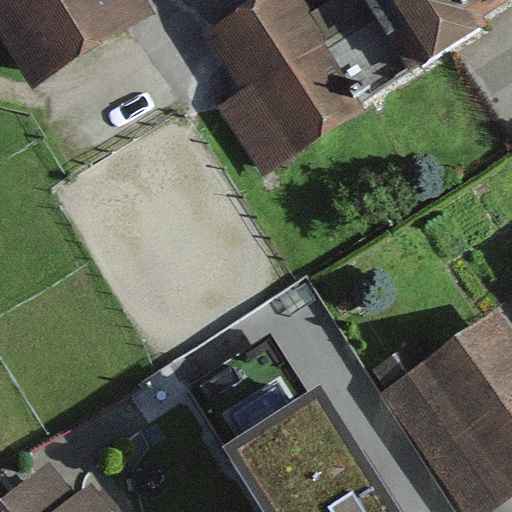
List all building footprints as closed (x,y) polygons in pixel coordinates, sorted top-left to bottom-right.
[(138,0),(0,0),(0,44),(34,99),(154,24),(138,0)] [(291,0),(273,0),(212,41),(248,95),(225,111),(267,174),(365,108),(291,0)] [(511,0),(381,0),(426,70),(511,15),(511,0)] [(511,358),(486,326),(389,402),(476,511),(491,511),(511,496),(511,358)] [(381,511),(316,411),(221,471),(247,511),(381,511)] [(72,511),(43,475),(0,509),(0,511),(72,511)]
